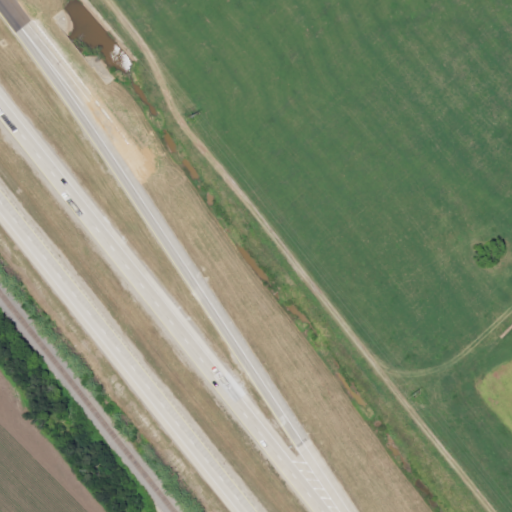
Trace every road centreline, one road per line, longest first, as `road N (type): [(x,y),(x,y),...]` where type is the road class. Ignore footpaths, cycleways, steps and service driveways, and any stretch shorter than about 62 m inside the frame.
road 1 (motorway): [(342,511),(34,46)]
road 2 (motorway): [(322,511),(0,127)]
road 3 (motorway): [(0,206),(249,511)]
